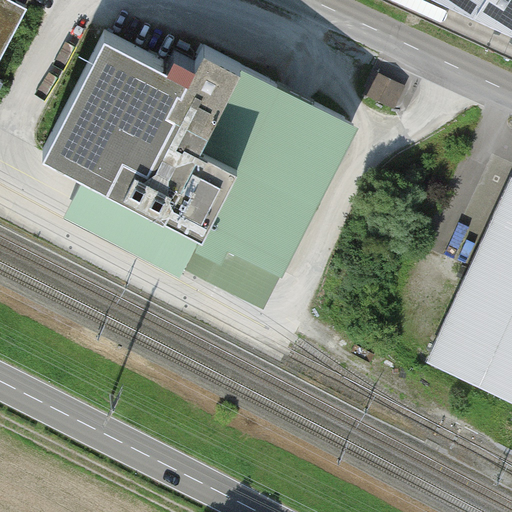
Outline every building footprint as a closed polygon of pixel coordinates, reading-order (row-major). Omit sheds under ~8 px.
[(0,0),(0,63),(32,5),(21,0),(0,0)] [(511,0),(443,0),(511,32),(511,0)] [(355,122),(210,47),(202,63),(145,34),(138,48),(107,32),(46,147),(279,267),(355,122)] [(366,92),(401,108),(412,83),(377,68),(366,92)] [(511,199),(435,355),(511,392),(511,199)]
